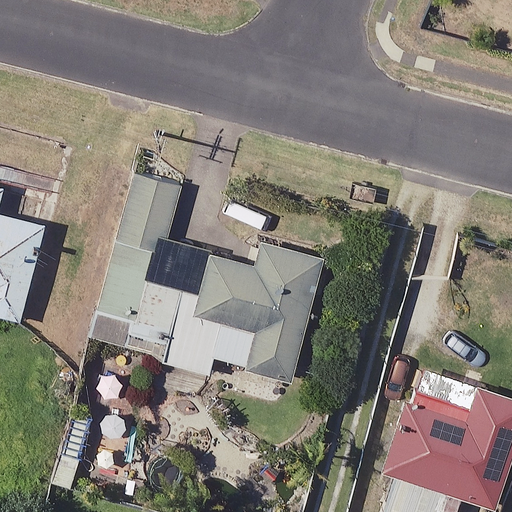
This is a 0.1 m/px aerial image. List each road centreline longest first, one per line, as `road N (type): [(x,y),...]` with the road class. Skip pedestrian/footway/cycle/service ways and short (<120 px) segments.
road 1 (residential): [(0,16),(284,87)]
road 2 (residential): [(284,87),(511,143)]
